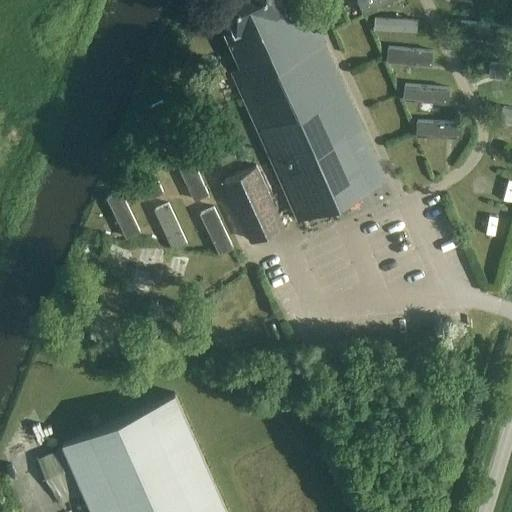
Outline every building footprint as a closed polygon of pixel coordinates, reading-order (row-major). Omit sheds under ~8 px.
[(298,219),(385,179),(318,30),(313,32),(300,20),(292,1),(284,5),(282,0),(223,0),(235,27),(225,31),(241,65),(231,70),(298,219)] [(356,0),(362,13),(391,0),(356,0)] [(374,16),(373,29),(416,32),(417,18),(374,16)] [(460,21),(459,36),(502,39),(503,24),(460,21)] [(387,46),(385,61),(430,66),(431,66),(432,50),(387,46)] [(511,64),(489,62),(487,75),(511,78),(511,64)] [(403,84),(402,98),(446,103),(447,103),(448,88),(403,84)] [(164,100),(149,107),(167,146),(168,146),(183,139),(164,100)] [(511,108),(502,106),(499,120),(511,122),(511,108)] [(215,115),(201,122),(221,164),(235,157),(215,115)] [(415,120),(414,134),(461,136),(461,122),(415,120)] [(143,152),(130,158),(149,198),(162,192),(143,152)] [(188,153),(174,159),(194,199),(207,193),(188,153)] [(251,240),(284,225),(256,164),(223,179),(251,240)] [(106,198),(105,198),(125,238),(139,231),(119,191),(106,198)] [(168,202),(154,209),(173,249),(187,243),(168,202)] [(213,207),(199,213),(218,253),(232,247),(232,246),(213,207)] [(93,511),(227,511),(175,392),(63,442),(93,511)]
